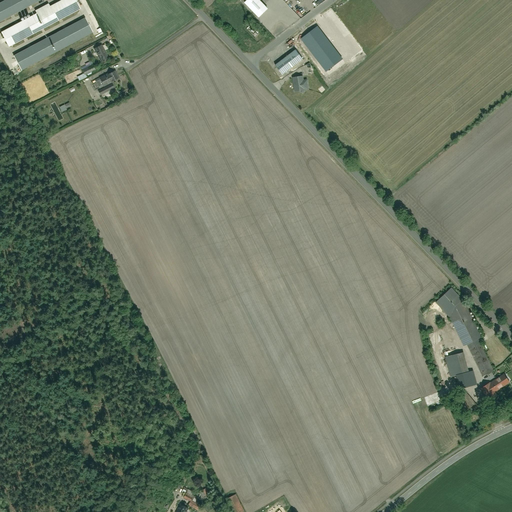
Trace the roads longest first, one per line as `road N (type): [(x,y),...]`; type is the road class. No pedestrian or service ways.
road 1 (residential): [(511,334),(248,63)]
road 2 (tertiary): [(511,427),(439,469),(388,511)]
